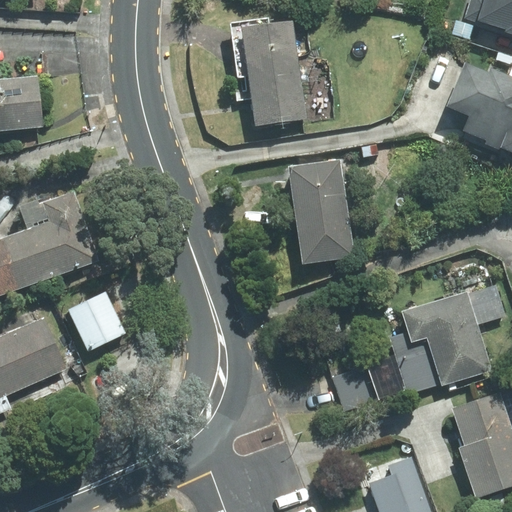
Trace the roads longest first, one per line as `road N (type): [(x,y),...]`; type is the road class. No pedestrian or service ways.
road 1 (tertiary): [(138,0),(137,89),(225,363),(200,435)]
road 2 (tertiary): [(200,435),(24,511)]
road 3 (unknown): [(137,89),(72,131),(0,151)]
